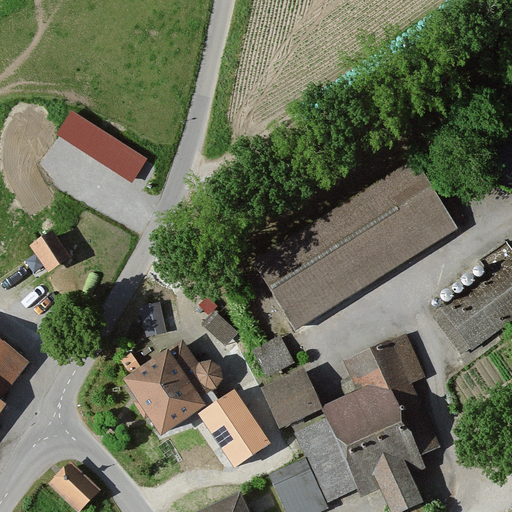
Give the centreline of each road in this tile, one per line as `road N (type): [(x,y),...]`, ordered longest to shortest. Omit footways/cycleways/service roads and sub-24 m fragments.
road 1 (tertiary): [(225,0),(172,204),(51,418)]
road 2 (tertiary): [(140,511),(51,418)]
